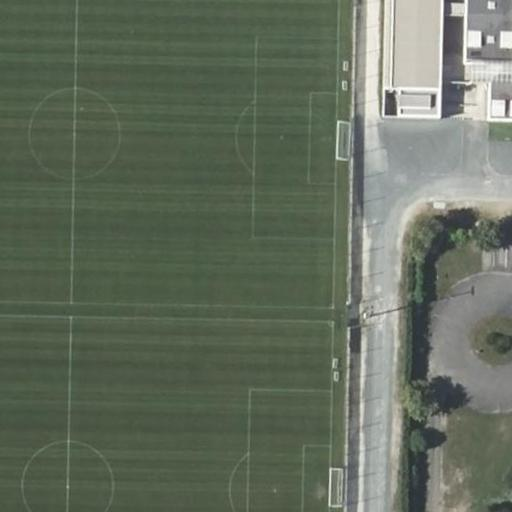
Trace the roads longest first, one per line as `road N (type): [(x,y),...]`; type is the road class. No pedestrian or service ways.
road 1 (track): [(511,213),(408,218),(395,236),(391,511)]
road 2 (track): [(408,218),(415,0)]
